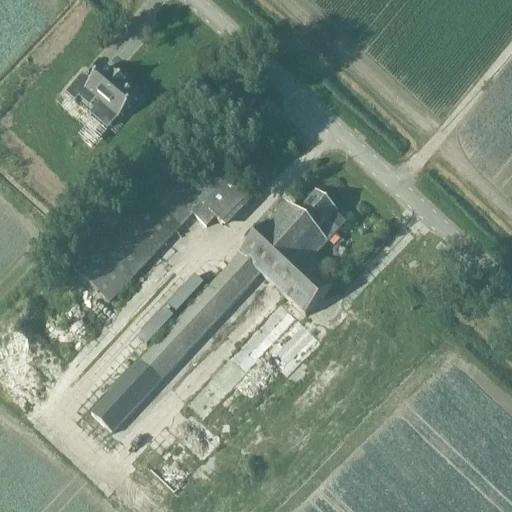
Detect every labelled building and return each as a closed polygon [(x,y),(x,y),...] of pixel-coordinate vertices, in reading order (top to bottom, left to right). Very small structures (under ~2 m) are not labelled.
[(113,130),(140,99),(107,70),(94,84),(85,76),(67,96),(77,104),(80,100),(93,112),(89,116),(90,117),(93,112),(113,130)] [(204,159),(173,179),(194,212),(225,193),(204,159)] [(287,204),(238,257),(302,316),(330,286),(307,264),(345,223),(314,194),(297,213),(287,204)] [(160,224),(143,242),(170,268),(187,250),(160,224)] [(142,243),(125,261),(153,287),(170,268),(142,243)] [(68,279),(86,292),(102,268),(83,256),(68,279)] [(125,262),(108,280),(135,305),(152,287),(125,262)] [(202,263),(185,282),(212,307),(229,289),(202,263)] [(107,280),(90,299),(117,324),(134,306),(107,280)] [(184,282),(167,300),(194,326),(211,308),(184,282)] [(90,299),(73,317),(100,343),(117,325),(90,299)] [(167,301),(150,319),(177,345),(194,327),(167,301)] [(244,303),(227,321),(254,346),(271,328),(244,303)] [(72,318),(55,336),(82,362),(99,343),(72,318)] [(149,320),(132,338),(159,363),(176,345),(149,320)] [(226,322),(209,340),(236,365),(253,347),(226,322)] [(379,322),(354,352),(391,387),(403,375),(397,370),(413,353),(379,322)] [(54,337),(37,355),(65,380),(82,362),(54,337)] [(131,338),(114,357),(142,382),(159,364),(131,338)] [(208,340),(191,358),(219,384),(236,366),(208,340)] [(285,342),(268,360),(296,386),(313,368),(285,342)] [(37,355),(20,373),(47,399),(64,381),(37,355)] [(114,357),(97,375),(124,401),(141,383),(114,357)] [(191,359),(174,377),(201,403),(218,384),(191,359)] [(268,361),(251,379),(278,404),(295,386),(268,361)] [(96,376),(79,394),(106,420),(124,401),(96,376)] [(173,378),(156,396),(184,421),(201,403),(173,378)] [(250,380),(233,398),(261,423),(278,405),(250,380)] [(6,389),(0,394),(0,417),(16,432),(33,414),(6,389)] [(79,395),(62,413),(89,438),(106,420),(79,395)] [(156,396),(139,415),(166,440),(183,422),(156,396)] [(233,398),(216,416),(243,442),(260,424),(233,398)] [(138,415),(121,433),(148,459),(165,441),(138,415)] [(215,417),(198,435),(225,461),(242,443),(215,417)] [(48,428),(31,446),(58,472),(75,453),(48,428)] [(121,434),(104,452),(131,478),(148,459),(121,434)] [(198,436),(181,454),(208,479),(225,461),(198,436)] [(180,454),(163,473),(190,498),(207,480),(180,454)] [(89,467),(72,485),(100,511),(117,493),(89,467)] [(162,473),(145,491),(167,511),(177,511),(190,499),(162,473)]
